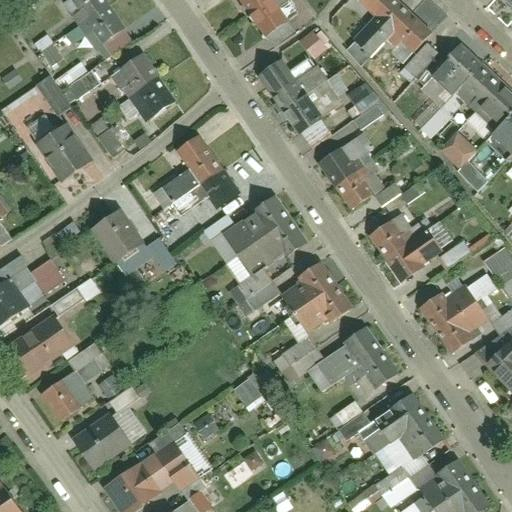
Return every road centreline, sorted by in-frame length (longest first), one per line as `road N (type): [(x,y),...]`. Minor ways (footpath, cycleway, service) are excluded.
road 1 (residential): [(511,473),(463,430),(167,0)]
road 2 (residential): [(0,388),(93,511)]
